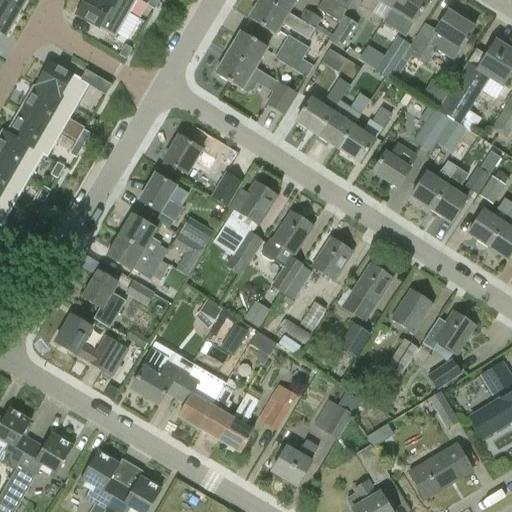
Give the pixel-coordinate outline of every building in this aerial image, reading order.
[(0,0),(19,12),(25,0),(0,0)] [(19,12),(0,0),(0,34),(5,37),(19,12)] [(128,15),(102,0),(84,0),(75,16),(114,39),(128,15)] [(102,0),(128,15),(136,0),(102,0)] [(159,0),(150,0),(147,6),(154,10),(159,0)] [(308,40),(314,30),(288,13),(263,0),(261,0),(249,20),(274,36),(281,24),(308,40)] [(263,0),(288,13),(295,0),(263,0)] [(322,0),(317,10),(340,24),(344,17),(343,16),(346,11),(326,0),(322,0)] [(326,0),(346,11),(352,0),(326,0)] [(389,12),(396,0),(364,0),(360,8),(371,15),(377,4),(389,12)] [(383,21),(395,28),(394,30),(405,37),(413,24),(414,24),(429,1),(427,0),(396,0),(389,12),(383,21)] [(462,54),(461,50),(474,29),(447,13),(435,33),(425,26),(403,61),(408,63),(412,57),(424,64),(434,49),(442,54),(444,52),(458,61),(462,54)] [(340,24),(333,35),(330,40),(329,42),(343,50),(358,25),(344,17),(340,24)] [(241,33),(228,54),(255,69),(267,49),(241,33)] [(287,37),(280,48),(302,61),(309,49),(287,37)] [(374,72),(387,80),(409,46),(396,38),(374,72)] [(460,76),(437,112),(450,120),(460,126),(472,107),(481,93),(482,90),(490,79),(503,87),(511,71),(511,53),(495,42),(486,56),(477,71),(467,64),(460,76)] [(124,45),(118,56),(125,60),(131,49),(124,45)] [(313,68),(302,61),(280,48),(274,59),(307,78),(313,68)] [(346,52),(358,60),(361,56),(349,48),(346,52)] [(342,72),(348,60),(332,51),(325,63),(342,72)] [(215,76),(241,91),(246,93),(253,92),(258,84),(272,93),(265,106),(284,117),(297,94),(255,69),(228,54),(215,76)] [(75,109),(88,86),(105,96),(111,86),(85,71),(80,80),(49,62),(35,87),(75,109)] [(341,102),(350,88),(339,81),(329,97),(338,103),(339,101),(341,102)] [(75,109),(35,87),(21,111),(61,134),(75,109)] [(360,95),(342,120),(332,114),(316,138),(337,152),(353,127),(370,101),(360,95)] [(511,98),(491,131),(507,140),(511,131),(511,98)] [(295,124),(316,138),(332,114),(311,100),(295,124)] [(361,133),(353,127),(337,152),(359,166),(392,115),(381,107),(372,121),(369,120),(361,133)] [(435,145),(450,120),(437,112),(433,110),(413,143),(429,153),(435,145)] [(8,134),(4,132),(3,132),(47,158),(61,134),(21,111),(8,134)] [(450,154),(466,130),(460,126),(450,120),(435,145),(450,154)] [(90,134),(83,130),(76,143),(83,147),(90,134)] [(47,158),(3,132),(0,137),(0,162),(29,179),(42,156),(46,159),(47,158)] [(220,177),(227,166),(180,137),(165,162),(187,175),(195,162),(220,177)] [(76,159),(83,147),(76,143),(69,155),(76,159)] [(396,190),(410,170),(418,157),(398,143),(389,157),(386,154),(373,174),(396,190)] [(29,179),(0,162),(0,194),(15,203),(29,179)] [(410,199),(430,212),(458,169),(447,162),(435,180),(426,175),(410,199)] [(50,176),(57,180),(64,168),(57,163),(50,176)] [(477,196),(490,177),(477,168),(464,187),(477,196)] [(466,201),(456,194),(469,175),(458,169),(430,212),(450,225),(466,201)] [(140,202),(160,214),(173,222),(182,209),(169,200),(176,187),(156,175),(140,202)] [(478,196),(491,205),(504,186),(491,177),(478,196)] [(224,206),(236,187),(224,180),(213,199),(224,206)] [(253,235),(258,227),(277,198),(255,183),(248,194),(241,189),(228,208),(233,211),(213,244),(232,256),(225,267),(239,276),(262,241),(253,235)] [(36,200),(43,204),(50,191),(43,187),(36,200)] [(0,227),(1,228),(15,203),(0,194),(0,227)] [(468,236),(488,249),(511,212),(511,204),(504,199),(492,217),(483,211),(468,236)] [(508,261),(511,255),(511,212),(488,249),(508,261)] [(290,213),(272,240),(269,239),(260,253),(262,256),(269,261),(275,262),(283,267),(270,287),(283,295),(295,277),(302,265),(293,259),(313,228),(309,226),(310,224),(310,222),(304,218),(302,218),(300,220),(290,213)] [(161,243),(152,238),(157,230),(132,215),(119,237),(161,262),(168,251),(159,246),(161,243)] [(17,250),(24,237),(17,233),(9,245),(17,250)] [(197,260),(203,249),(179,235),(172,247),(197,260)] [(169,267),(161,262),(119,237),(107,257),(132,271),(150,281),(152,277),(160,281),(169,267)] [(335,282),(353,254),(331,239),(313,268),(335,282)] [(364,324),(375,308),(393,279),(371,264),(352,293),(342,309),(364,324)] [(97,272),(82,298),(100,308),(93,320),(109,329),(125,302),(112,294),(118,285),(97,272)] [(133,282),(127,293),(147,305),(154,295),(133,282)] [(414,333),(433,304),(411,290),(392,319),(414,333)] [(195,317),(208,330),(221,310),(206,300),(195,317)] [(246,320),(262,328),(272,310),(256,301),(246,320)] [(314,303),(300,325),(312,333),(326,310),(314,303)] [(458,355),(476,326),(453,311),(435,340),(458,355)] [(110,376),(126,349),(106,337),(97,352),(84,344),(93,329),(71,316),(55,343),(110,376)] [(286,330),(308,345),(313,337),(291,323),(286,330)] [(354,359),(370,335),(353,324),(337,349),(354,359)] [(256,333),(249,345),(268,356),(275,344),(256,333)] [(391,387),(417,348),(404,340),(379,378),(391,387)] [(196,366),(181,357),(171,352),(167,359),(154,352),(132,388),(160,405),(168,392),(177,398),(196,366)] [(437,391),(462,375),(452,360),(427,377),(437,391)] [(492,397),(511,384),(511,376),(503,362),(479,376),(492,397)] [(226,384),(215,377),(196,366),(177,398),(187,403),(179,416),(182,418),(200,429),(225,386),(226,384)] [(234,392),(225,386),(200,429),(220,440),(233,418),(226,414),(232,403),(229,401),(234,392)] [(109,387),(103,396),(112,401),(117,392),(109,387)] [(313,426),(337,441),(361,402),(346,392),(338,406),(329,401),(313,426)] [(428,399),(446,430),(458,423),(440,392),(428,399)] [(247,393),(233,418),(220,440),(241,453),(254,431),(246,425),(260,401),(247,393)] [(511,393),(471,418),(483,438),(511,421),(511,393)] [(270,399),(258,421),(277,432),(289,410),(270,399)] [(7,463),(17,468),(33,442),(22,436),(30,423),(9,410),(0,425),(0,444),(13,453),(7,463)] [(395,435),(390,425),(374,432),(369,421),(363,424),(372,445),(395,435)] [(14,511),(40,469),(55,477),(72,448),(50,435),(43,448),(33,442),(17,468),(0,496),(0,511),(14,511)] [(310,461),(318,447),(307,441),(299,454),(287,447),(272,472),(298,487),(312,462),(310,461)] [(424,499),(473,471),(458,445),(410,473),(424,499)] [(357,454),(375,486),(389,478),(370,446),(357,454)] [(104,511),(121,486),(111,480),(119,466),(98,453),(80,483),(90,489),(83,501),(93,507),(90,511),(104,511)] [(147,511),(160,491),(140,479),(132,492),(121,486),(104,511),(147,511)] [(353,511),(392,511),(381,492),(376,495),(368,481),(355,488),(363,502),(352,509),(353,511)]
